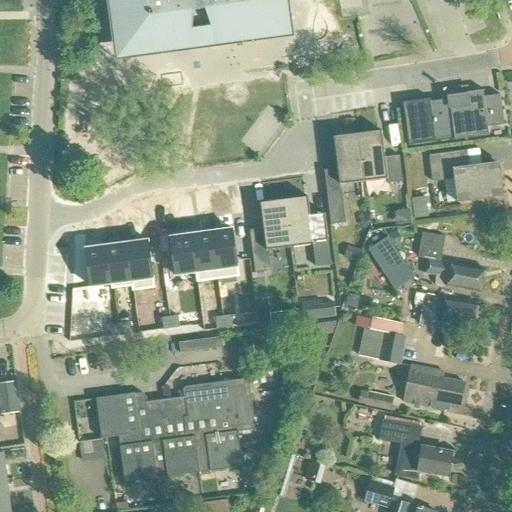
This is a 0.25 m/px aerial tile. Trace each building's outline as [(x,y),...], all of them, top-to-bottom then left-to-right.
[(115,0),(122,50),(192,50),(192,31),(211,27),(218,45),(258,39),(263,37),(268,34),(276,27),(281,17),(284,7),(283,0),(115,0)] [(409,146),(489,135),(488,128),(504,125),(500,95),(484,97),(483,92),(484,92),(484,91),(468,93),(467,89),(453,91),(454,95),(447,95),(447,97),(449,96),(449,99),(428,102),(428,100),(403,103),(409,146)] [(382,132),(358,134),(364,182),(388,179),(385,159),(382,132)] [(364,182),(358,134),(335,137),(339,170),(340,185),(364,182)] [(500,163),(471,166),(469,151),(429,156),(433,182),(455,179),(458,203),(504,197),(500,163)] [(401,157),(385,159),(388,179),(389,185),(404,183),(401,157)] [(340,185),(339,170),(325,172),(332,226),(345,225),(340,185)] [(412,199),(415,219),(429,217),(427,197),(412,199)] [(308,198),(285,201),(291,248),(314,245),(317,268),(332,266),(328,233),(325,214),(311,216),(308,198)] [(265,229),(250,231),(255,274),(270,272),(268,250),(291,248),(285,201),(262,204),(265,229)] [(396,227),(388,231),(391,239),(400,236),(396,227)] [(239,277),(233,229),(212,232),(218,280),(239,277)] [(197,283),(218,280),(212,232),(192,235),(197,273),(196,273),(197,283)] [(423,233),(421,245),(418,258),(428,259),(425,274),(450,278),(448,287),(480,293),(485,270),(441,262),(443,249),(445,237),(423,233)] [(176,276),(196,273),(197,273),(192,235),(171,238),(176,276)] [(388,237),(367,250),(394,290),(414,276),(388,237)] [(133,287),(132,287),(133,291),(155,289),(148,241),(127,244),(133,287)] [(112,289),(132,287),(133,287),(127,244),(107,246),(112,285),(111,285),(112,289)] [(91,287),(111,285),(112,285),(107,246),(86,249),(91,287)] [(352,249),(347,261),(357,265),(362,252),(352,249)] [(474,328),(478,305),(416,294),(414,305),(408,304),(404,324),(443,330),(444,322),(474,328)] [(310,316),(337,314),(336,306),(309,307),(310,316)] [(180,328),(178,316),(170,317),(172,329),(180,328)] [(225,329),(233,328),(231,316),(223,317),(225,329)] [(164,330),(172,329),(170,317),(162,318),(164,330)] [(217,330),(225,329),(223,317),(215,318),(217,330)] [(359,356),(401,365),(407,337),(400,336),(402,325),(372,318),(369,329),(365,328),(359,356)] [(117,324),(119,336),(131,335),(129,323),(117,324)] [(111,337),(119,336),(117,324),(109,325),(111,337)] [(222,337),(212,339),(213,348),(223,347),(222,337)] [(212,339),(203,340),(204,350),(213,348),(212,339)] [(203,340),(193,341),(194,351),(204,350),(203,340)] [(461,407),(465,383),(443,379),(444,372),(412,366),(405,402),(448,410),(449,404),(461,407)] [(14,379),(0,380),(0,401),(1,411),(18,409),(14,379)] [(135,395),(97,400),(102,439),(130,435),(131,446),(121,447),(126,483),(243,468),(238,433),(256,430),(249,379),(186,388),(183,391),(184,398),(167,400),(168,404),(148,407),(147,398),(143,394),(135,395)] [(391,411),(394,397),(368,392),(364,406),(391,411)] [(453,452),(419,447),(422,427),(383,420),(379,440),(400,444),(395,476),(417,480),(418,474),(427,475),(429,474),(448,478),(453,452)] [(320,466),(309,463),(305,480),(315,483),(320,466)] [(0,482),(0,509),(10,509),(6,482),(0,482)] [(436,511),(399,501),(399,502),(391,499),(394,489),(370,482),(365,501),(389,508),(389,507),(397,510),(395,511),(436,511)] [(230,511),(229,501),(202,504),(203,511),(230,511)]
